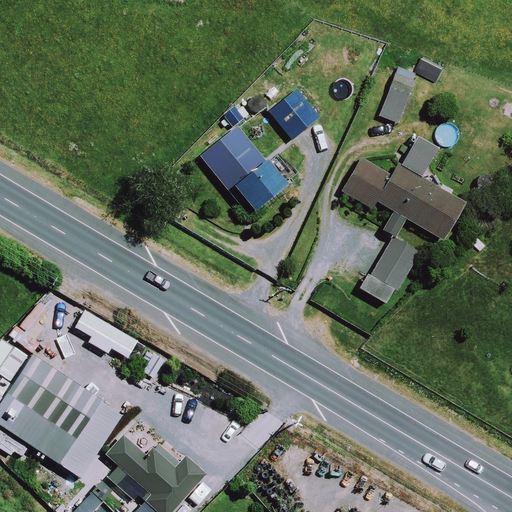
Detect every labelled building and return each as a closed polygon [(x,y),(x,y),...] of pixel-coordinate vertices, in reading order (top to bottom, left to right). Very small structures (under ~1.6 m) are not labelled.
[(417,76),(399,69),(380,118),(399,125),(417,76)] [(319,120),(297,92),(269,113),(291,142),(319,120)] [(233,108),(221,116),(231,130),(243,121),(233,108)] [(266,164),(238,131),(199,163),(237,209),(241,206),(251,217),(286,187),(266,164)] [(368,213),(374,205),(391,215),(405,224),(438,245),(462,207),(421,181),(439,152),(415,137),(389,179),(360,161),(339,195),(368,213)] [(390,241),(352,303),(378,319),(416,256),(390,241)] [(73,328),(92,338),(88,345),(107,356),(111,349),(131,360),(140,343),(82,311),(73,328)] [(149,365),(143,373),(153,380),(165,363),(147,351),(141,359),(149,365)] [(5,400),(50,426),(55,417),(69,425),(84,398),(71,390),(75,384),(30,357),(5,400)] [(112,418),(96,436),(106,445),(122,427),(112,418)] [(35,427),(9,449),(27,470),(53,449),(35,427)] [(170,511),(205,476),(187,458),(177,469),(135,429),(105,459),(114,468),(104,479),(133,507),(128,511),(170,511)]
